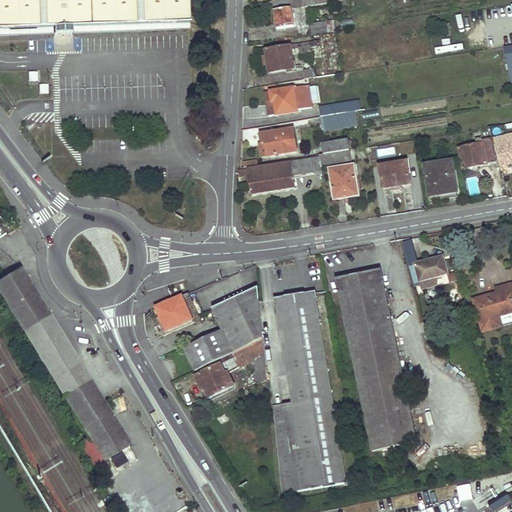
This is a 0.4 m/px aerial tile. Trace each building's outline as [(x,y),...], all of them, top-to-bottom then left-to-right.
[(0,0),(0,28),(31,28),(30,0),(0,0)] [(52,0),(30,0),(31,28),(53,27),(52,0)] [(52,0),(53,27),(124,25),(123,0),(52,0)] [(151,24),(149,0),(128,0),(129,25),(151,24)] [(189,23),(188,0),(149,0),(151,24),(189,23)] [(295,26),(290,0),(273,0),(272,0),(277,29),(295,26)] [(327,33),(327,32),(325,22),(309,24),(311,35),(327,33)] [(291,49),(290,45),(263,49),(267,73),(294,69),(291,49)] [(299,56),(312,54),(311,48),(311,46),(298,48),(299,56)] [(314,78),(312,69),(304,70),(305,80),(314,78)] [(28,73),(28,83),(36,83),(36,73),(28,73)] [(308,87),(265,94),(268,116),(272,115),(272,117),(297,113),(296,108),(311,106),(308,87)] [(353,102),(345,104),(347,113),(354,112),(353,102)] [(320,118),(347,113),(345,104),(319,108),(320,118)] [(362,112),(363,120),(379,119),(378,111),(362,112)] [(356,121),(354,112),(347,113),(348,122),(356,121)] [(348,122),(347,113),(320,118),(322,129),(326,128),(326,126),(348,122)] [(297,152),(294,129),(261,134),(262,142),(266,141),(268,156),(297,152)] [(511,134),(493,139),(499,167),(510,164),(511,163),(511,134)] [(494,162),(490,139),(482,140),(481,137),(475,138),(476,145),(459,148),(463,169),(494,162)] [(350,150),(348,141),(322,144),(324,154),(350,150)] [(379,149),(380,157),(395,156),(394,148),(379,149)] [(351,161),(350,150),(324,154),(320,155),(320,156),(321,166),(351,161)] [(299,175),(322,171),(321,166),(320,156),(238,170),(239,177),(248,176),(251,195),(295,187),(293,176),(292,170),(298,170),(299,175)] [(457,192),(453,161),(425,166),(430,196),(440,195),(457,192)] [(410,184),(407,162),(379,166),(383,189),(392,187),(402,185),(410,184)] [(358,192),(354,166),(329,170),(333,201),(344,199),(344,195),(358,192)] [(458,197),(457,192),(440,195),(440,200),(458,197)] [(258,223),(257,212),(252,213),(251,209),(246,211),(249,224),(258,223)] [(413,239),(404,240),(410,265),(416,264),(419,263),(413,239)] [(448,275),(444,257),(419,263),(416,264),(420,282),(448,275)] [(22,270),(0,283),(0,291),(17,319),(42,360),(62,393),(87,434),(90,438),(80,445),(93,468),(104,461),(104,462),(130,446),(107,408),(103,403),(71,350),(45,308),(22,270)] [(416,443),(381,270),(336,280),(372,452),(416,443)] [(511,312),(511,284),(501,287),(503,292),(497,294),(474,300),(483,332),(502,327),(499,317),(511,312)] [(263,339),(259,289),(214,310),(221,325),(224,331),(212,336),(185,349),(195,372),(220,360),(232,354),(263,339)] [(347,484),(315,293),(276,300),(293,404),(283,406),(283,407),(275,408),(282,495),(347,484)] [(201,320),(190,294),(183,297),(192,320),(194,323),(201,320)] [(192,320),(183,297),(156,308),(167,331),(192,320)] [(511,323),(511,312),(499,317),(502,327),(511,323)] [(224,331),(221,325),(210,330),(212,336),(224,331)] [(267,379),(263,339),(232,354),(238,368),(254,361),(256,385),(267,379)] [(238,368),(232,354),(220,360),(222,364),(226,374),(238,368)] [(226,374),(222,364),(195,377),(200,387),(202,386),(204,390),(209,399),(233,388),(226,374)] [(239,378),(240,387),(249,386),(248,377),(239,378)]
